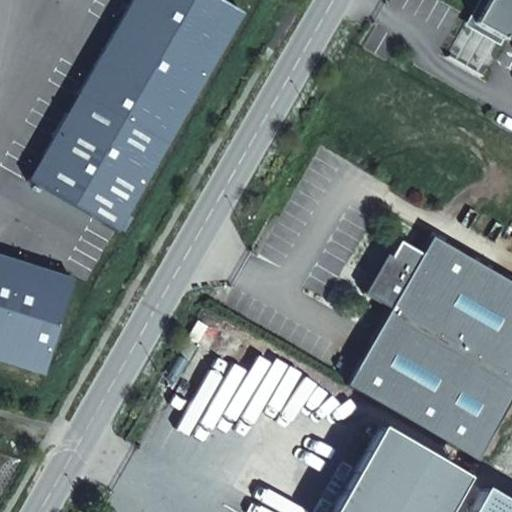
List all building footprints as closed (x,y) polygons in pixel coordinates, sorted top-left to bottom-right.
[(243,13),(219,0),(133,0),(29,183),(117,233),(243,13)] [(476,0),(467,18),(473,21),(484,0),(476,0)] [(511,0),(484,0),(473,21),(501,37),(503,34),(511,39),(511,0)] [(501,37),(473,21),(451,59),(480,75),(501,37)] [(387,308),(343,383),(475,459),(511,393),(511,284),(428,237),(418,253),(396,240),(387,256),(383,254),(360,293),(387,308)] [(71,291),(0,268),(0,378),(38,391),(71,291)] [(372,430),(329,511),(440,511),(460,477),(372,430)]
